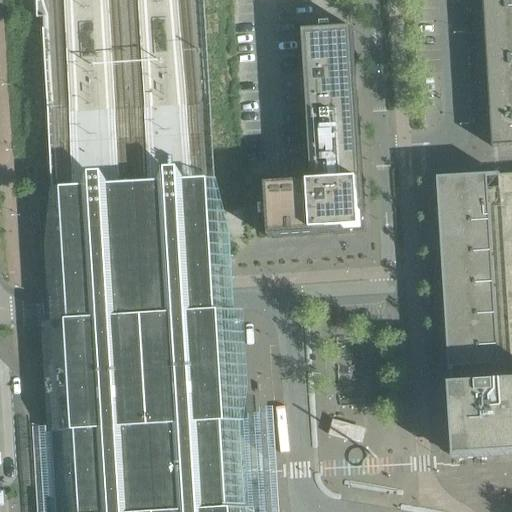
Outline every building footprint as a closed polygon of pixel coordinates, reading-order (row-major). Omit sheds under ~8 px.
[(511,0),(483,0),(492,148),(511,147),(511,0)] [(302,32),(309,140),(359,136),(356,91),(355,77),(352,29),(330,30),(330,24),(320,25),(321,31),(302,32)] [(229,420),(228,419),(227,393),(227,392),(228,388),(228,387),(229,382),(229,380),(229,376),(229,373),(228,369),(227,364),(226,361),(225,358),(225,357),(224,355),(221,304),(220,285),(217,238),(214,184),(211,145),(216,144),(213,96),(208,96),(208,99),(207,101),(207,103),(205,105),(204,106),(202,107),(201,108),(199,109),(197,109),(193,109),(137,113),(121,114),(62,117),(60,118),(58,117),(56,117),(54,116),(52,115),(51,113),(50,112),(49,110),(48,108),(48,106),(51,157),(53,195),(59,289),(60,295),(61,312),(72,489),(72,511),(239,511),(240,511),(239,510),(238,508),(237,507),(235,505),(233,503),(232,478),(228,421),(229,420)] [(359,136),(309,140),(312,183),(265,186),(266,208),(260,208),(261,217),(267,217),(268,239),(343,234),(343,230),(360,228),(359,212),(364,212),(359,136)] [(245,169),(246,186),(267,185),(266,168),(245,169)] [(511,175),(491,176),(438,180),(455,460),(511,456),(511,175)] [(331,420),(327,435),(328,435),(328,434),(353,441),(357,429),(332,422),(332,421),(331,420)]
